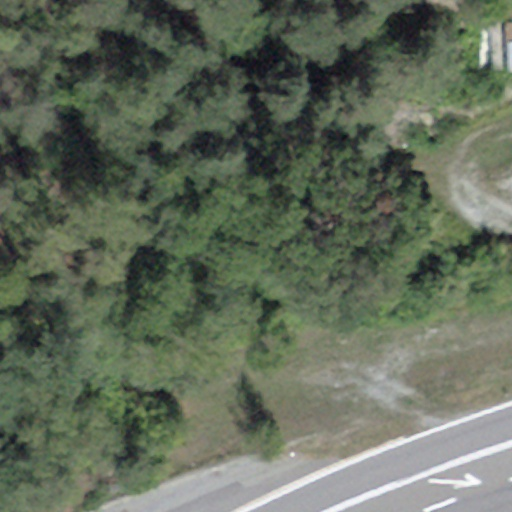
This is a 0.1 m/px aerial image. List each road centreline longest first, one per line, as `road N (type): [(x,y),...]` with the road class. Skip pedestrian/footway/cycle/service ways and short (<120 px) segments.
road 1 (track): [(496,465),(390,387),(386,363),(399,352),(511,329)]
road 2 (primary): [(511,460),(370,511)]
road 3 (track): [(511,218),(474,194),(467,179),(475,143),(511,124)]
